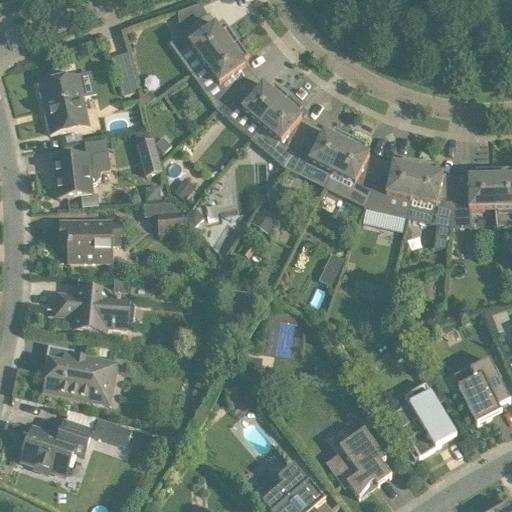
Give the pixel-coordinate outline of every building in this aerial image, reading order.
[(180,36),(204,69),(238,45),(227,30),(220,35),(209,18),(178,36),(179,37),(180,36)] [(238,45),(204,69),(229,104),(252,82),(241,65),(248,60),(238,45)] [(140,95),(129,57),(113,61),(124,100),(140,95)] [(89,130),(77,80),(38,88),(50,139),(89,130)] [(261,130),(261,131),(288,99),(274,87),(268,95),(252,82),(229,104),(261,130)] [(142,100),(145,110),(155,101),(150,94),(142,100)] [(288,99),(261,131),(292,159),(311,132),(296,118),(302,111),(288,99)] [(324,192),(332,177),(350,140),(334,132),(329,141),(311,132),(292,159),(283,172),(324,192)] [(350,140),(332,177),(324,192),(364,211),(369,196),(380,166),(362,156),(366,148),(350,140)] [(157,148),(165,157),(171,151),(163,142),(157,148)] [(153,144),(135,149),(144,181),(162,176),(153,144)] [(110,176),(108,157),(53,163),(58,203),(92,199),(91,190),(96,187),(100,183),(101,177),(110,176)] [(369,196),(364,211),(363,214),(407,223),(411,205),(420,165),(402,161),(400,170),(380,166),(369,196)] [(420,165),(411,205),(407,223),(450,233),(455,183),(436,178),(438,169),(420,165)] [(455,183),(450,233),(471,232),(470,214),(494,214),(494,172),(475,173),(475,182),(455,183)] [(511,172),(494,172),(494,214),(511,213),(511,172)] [(183,205),(194,191),(185,183),(174,197),(183,205)] [(194,231),(202,223),(204,222),(202,220),(195,212),(185,221),(194,231)] [(251,226),(267,237),(277,224),(261,212),(251,226)] [(158,237),(182,235),(182,220),(158,221),(158,237)] [(68,268),(112,267),(112,250),(120,250),(120,227),(60,228),(60,250),(68,250),(68,268)] [(224,263),(230,268),(236,259),(230,255),(224,263)] [(325,272),(319,284),(332,290),(338,278),(325,272)] [(114,283),(113,296),(128,298),(129,285),(114,283)] [(56,320),(74,322),(73,328),(90,329),(89,334),(105,335),(106,331),(126,332),(126,328),(130,329),(134,326),(135,311),(132,308),(128,307),(129,303),(108,301),(109,296),(76,293),(76,301),(58,299),(56,320)] [(231,310),(256,312),(257,297),(232,295),(231,310)] [(109,409),(117,368),(65,357),(63,368),(49,365),(43,396),(109,409)] [(244,377),(260,380),(262,364),(246,361),(244,377)] [(474,383),(458,391),(477,429),(501,417),(499,411),(510,405),(489,364),(470,374),(474,381),(473,382),(474,383)] [(206,377),(219,386),(226,374),(216,368),(211,370),(206,377)] [(242,384),(235,374),(223,383),(231,393),(242,384)] [(204,380),(196,392),(210,401),(218,388),(204,380)] [(419,436),(403,446),(414,464),(418,461),(419,462),(456,440),(425,389),(404,401),(409,409),(392,419),(401,433),(413,426),(419,436)] [(132,435),(99,424),(94,440),(127,451),(132,435)] [(82,464),(85,457),(92,435),(64,425),(59,440),(33,433),(22,466),(35,470),(34,473),(48,478),(49,476),(65,481),(72,460),(82,464)] [(391,481),(381,468),(385,465),(364,435),(339,452),(344,458),(328,469),(344,491),(348,490),(359,504),(369,491),(368,491),(374,486),(377,491),(391,481)] [(266,511),(317,511),(325,506),(309,487),(308,487),(293,470),(278,483),(283,489),(262,507),(266,511)]
